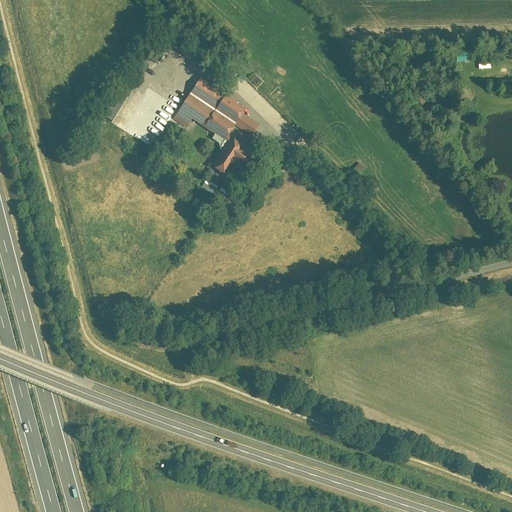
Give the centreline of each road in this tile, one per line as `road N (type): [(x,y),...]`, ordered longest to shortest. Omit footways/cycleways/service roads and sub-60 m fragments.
road 1 (track): [(234,337),(188,351),(183,358),(198,382),(189,387),(87,337),(0,0)]
road 2 (secondary): [(97,402),(421,511)]
road 3 (track): [(198,382),(511,497)]
road 4 (motorway): [(76,511),(0,223)]
road 5 (residential): [(511,265),(234,337)]
road 6 (unknown): [(414,291),(398,283),(347,205),(290,156),(267,147)]
road 7 (motorway): [(0,310),(53,511)]
